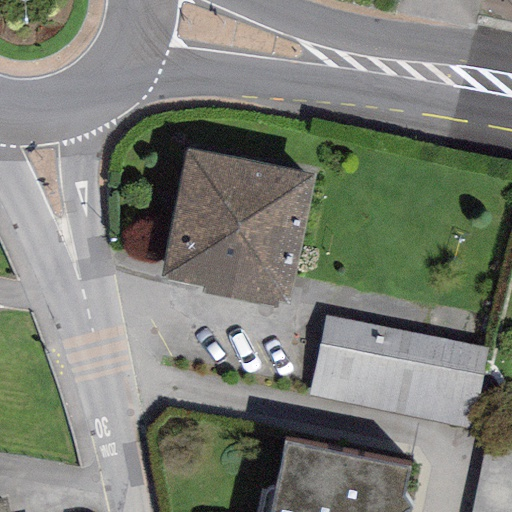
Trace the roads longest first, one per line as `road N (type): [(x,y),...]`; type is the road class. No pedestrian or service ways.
road 1 (residential): [(38,115),(137,511)]
road 2 (primary): [(511,96),(141,17)]
road 3 (primary): [(38,115),(106,83),(123,64),(141,17)]
